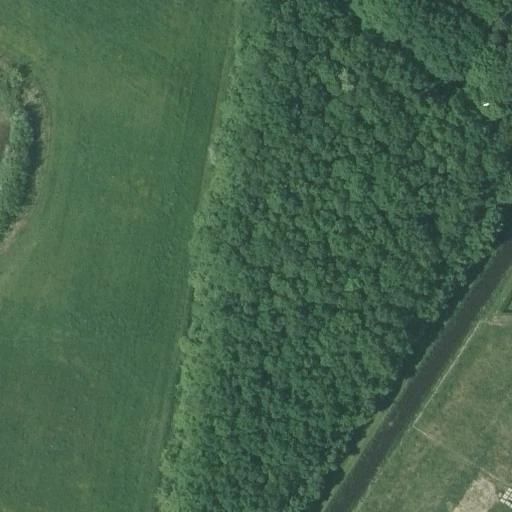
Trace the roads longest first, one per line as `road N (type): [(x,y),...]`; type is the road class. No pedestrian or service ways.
road 1 (track): [(511,196),(311,511)]
road 2 (unclassified): [(511,90),(365,0)]
road 3 (track): [(404,511),(432,475),(511,451)]
